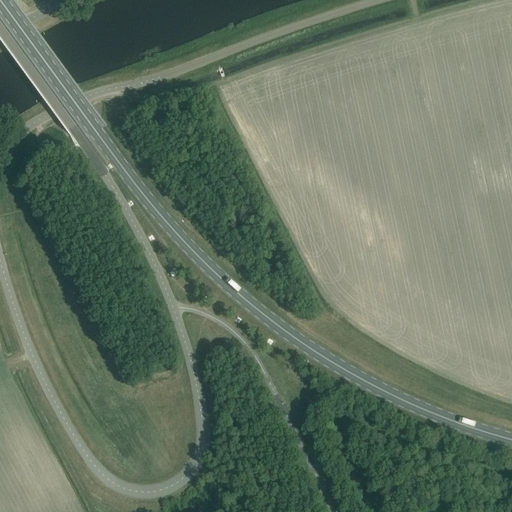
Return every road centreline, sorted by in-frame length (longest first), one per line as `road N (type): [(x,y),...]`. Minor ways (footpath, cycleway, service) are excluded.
road 1 (unclassified): [(0,262),(53,399),(111,482),(163,487),(194,463),(200,441),(186,350),(158,272),(106,176),(0,27)]
road 2 (secondary): [(511,440),(419,408),(329,361),(220,279),(154,209),(0,1)]
road 3 (unclassified): [(0,163),(32,124),(86,96),(380,0)]
